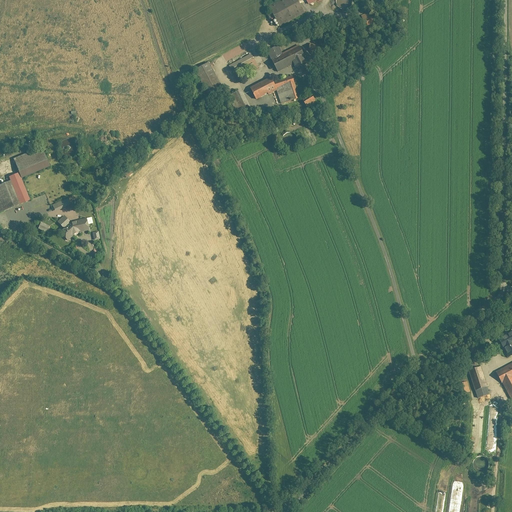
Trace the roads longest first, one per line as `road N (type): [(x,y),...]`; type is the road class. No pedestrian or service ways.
road 1 (unclassified): [(504,292),(504,0)]
road 2 (unclassified): [(287,511),(418,371)]
